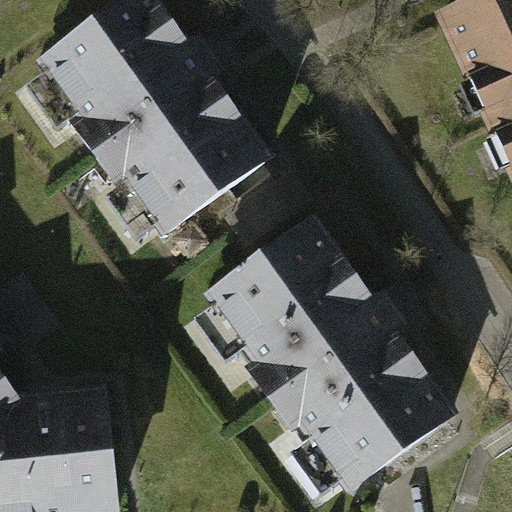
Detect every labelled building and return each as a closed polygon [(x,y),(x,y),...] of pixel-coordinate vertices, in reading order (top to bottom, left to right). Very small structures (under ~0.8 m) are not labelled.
[(287,154),(178,0),(129,0),(40,63),(49,76),(32,88),(66,135),(83,123),(128,187),(111,199),(142,242),(159,229),(166,240),(287,154)] [(511,183),(511,0),(480,0),(438,19),(469,87),(456,93),(472,127),(484,122),(496,146),(480,153),(494,183),(509,176),(511,183)] [(315,203),(296,176),(230,223),(249,250),(315,203)] [(325,218),(210,299),(220,312),(204,323),(237,370),(253,359),(307,436),(290,448),(325,496),(341,484),(351,498),(466,417),(325,218)] [(28,274),(0,295),(40,349),(68,328),(28,274)] [(0,435),(27,401),(0,364),(0,363),(12,355),(0,339),(0,435)] [(131,511),(117,391),(27,401),(0,435),(0,511),(131,511)]
